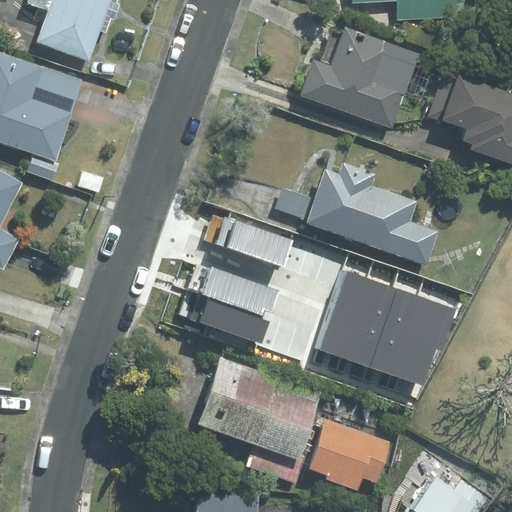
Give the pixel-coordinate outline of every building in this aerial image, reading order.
[(47,0),(33,42),(86,61),(107,0),(47,0)] [(344,0),(345,4),(392,4),(392,18),(451,18),(450,0),(344,0)] [(325,67),(308,61),(296,94),(389,129),(417,53),(341,25),(325,67)] [(24,174),(46,181),(50,183),(56,164),(52,163),(80,80),(0,52),(0,144),(30,155),(24,174)] [(423,118),(436,122),(460,130),(453,148),(507,167),(511,168),(511,95),(453,75),(450,83),(437,79),(423,118)] [(333,174),(320,169),(310,199),(280,188),(271,212),(422,266),(434,233),(406,223),(413,202),(369,187),(373,175),(338,162),(333,174)] [(0,232),(0,219),(19,181),(0,171),(0,266),(13,239),(0,232)] [(280,286),(266,280),(254,312),(244,309),(233,340),(307,367),(338,281),(289,263),(280,286)] [(215,355),(212,363),(189,430),(223,441),(224,437),(250,445),(243,465),(297,483),(301,469),(368,492),(386,441),(312,415),(320,391),(215,355)] [(511,511),(511,505),(507,501),(496,511),(494,511),(460,481),(452,489),(435,474),(400,511),(511,511)] [(254,511),(256,494),(191,490),(190,511),(254,511)]
